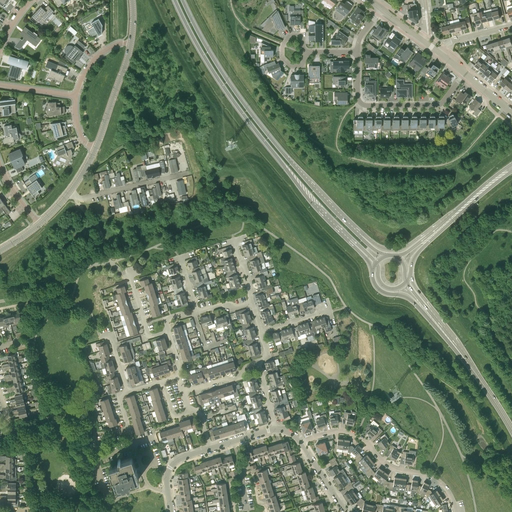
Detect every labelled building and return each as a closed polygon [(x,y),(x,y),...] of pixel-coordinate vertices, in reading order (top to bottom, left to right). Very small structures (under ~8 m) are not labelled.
[(348,3),(346,1),(344,5),(341,3),(337,8),(337,9),(336,10),(341,14),(343,12),(346,14),(352,6),(351,5),(352,4),(349,2),(348,3)] [(416,23),(418,22),(416,4),(407,5),(408,18),(416,23)] [(55,12),(48,5),(44,9),(41,7),(36,12),(37,13),(34,16),(33,15),(29,19),(35,24),(38,21),(43,26),(55,12)] [(360,22),(361,21),(364,17),(364,16),(364,15),(364,14),(363,13),(364,12),(357,7),(351,15),(354,17),(352,19),(351,21),(351,22),(352,22),(353,23),(354,23),(357,25),(359,24),(360,22)] [(492,12),(494,19),(500,18),(498,8),(491,9),(492,12)] [(294,23),(300,23),(300,15),(303,15),(303,10),(300,10),(300,9),(300,10),(293,10),(293,16),(290,16),(290,15),(290,25),(294,25),(294,23)] [(285,27),(278,10),(273,15),(274,17),(261,29),(267,32),(274,25),(277,30),(279,28),(281,32),(285,27)] [(488,21),(486,14),(485,11),(480,12),(480,15),(482,22),(488,21)] [(476,24),(482,22),(480,15),(480,12),(470,15),(472,22),(476,21),(476,24)] [(465,18),(466,21),(460,22),(462,30),(468,28),(468,27),(472,26),(469,17),(465,18)] [(102,33),(102,26),(102,25),(99,19),(91,23),(94,27),(88,31),(91,36),(97,33),(99,35),(102,34),(102,33)] [(456,31),(454,24),(451,25),(450,21),(447,22),(450,33),(456,31)] [(450,33),(447,22),(438,24),(440,32),(443,31),(444,34),(450,33)] [(315,24),(315,25),(308,25),(308,32),(315,32),(315,36),(308,36),(308,40),(315,40),(315,41),(323,41),(323,24),(315,24)] [(384,28),(383,27),(381,29),(378,27),(373,33),(371,35),(375,38),(376,36),(381,40),(388,29),(385,27),(384,28)] [(33,33),(25,28),(21,34),(25,36),(24,38),(27,41),(28,39),(36,44),(40,39),(36,36),(37,34),(34,32),(33,33)] [(345,41),(348,37),(339,31),(336,34),(337,35),(336,36),(336,40),(331,40),(331,45),(340,45),(340,43),(342,43),(342,44),(343,45),(344,45),(345,44),(345,43),(345,42),(345,41)] [(399,39),(395,36),(395,37),(394,37),(393,37),(391,39),(389,37),(384,45),(388,48),(390,45),(395,48),(397,45),(398,45),(398,44),(400,41),(400,42),(401,40),(399,38),(399,39)] [(507,49),(506,47),(504,39),(498,41),(500,48),(501,51),(506,50),(507,53),(509,52),(508,49),(507,49)] [(82,52),(86,47),(78,40),(76,43),(77,46),(76,47),(75,46),(73,49),(72,48),(71,47),(70,47),(68,48),(67,49),(67,51),(67,52),(68,53),(69,54),(66,56),(74,63),(73,63),(74,64),(76,61),(75,60),(76,59),(78,60),(81,57),(79,55),(80,54),(81,55),(84,52),(83,52),(82,52)] [(492,43),(495,50),(500,48),(498,41),(492,43)] [(408,49),(407,48),(411,42),(404,50),(401,48),(394,58),(399,60),(401,57),(406,60),(412,51),(409,49),(408,49)] [(273,57),(273,50),(270,50),(270,47),(270,46),(261,43),(261,50),(260,50),(260,54),(264,54),(264,62),(263,62),(271,59),(270,57),(273,57)] [(375,48),(369,43),(368,44),(366,46),(373,51),(375,48)] [(489,52),(495,50),(492,43),(486,45),(489,52)] [(8,77),(18,79),(22,67),(26,69),(29,61),(19,58),(19,57),(11,53),(10,56),(9,56),(10,56),(8,62),(7,62),(7,63),(12,64),(8,77)] [(426,59),(422,56),(421,57),(416,54),(409,64),(414,68),(416,66),(420,68),(426,59)] [(370,58),(370,55),(365,55),(365,58),(365,62),(366,62),(366,69),(376,69),(376,62),(378,62),(378,58),(370,58)] [(484,63),(486,61),(484,60),(481,57),(474,65),(479,69),(484,63)] [(345,68),(348,68),(348,64),(346,64),(346,61),(336,61),(336,65),(334,65),(334,66),(330,66),(330,72),(336,72),(345,72),(345,68)] [(484,73),(491,65),(486,61),(484,63),(479,69),(484,73)] [(269,67),(267,64),(263,65),(264,68),(260,69),(263,74),(265,71),(265,69),(267,68),(268,71),(266,74),(272,78),(272,77),(277,80),(280,77),(282,76),(282,73),(283,72),(281,70),(280,68),(279,69),(277,64),(269,67)] [(419,73),(424,77),(427,73),(433,77),(439,68),(433,64),(430,67),(428,66),(427,68),(424,66),(419,73)] [(51,70),(48,76),(62,82),(65,75),(56,72),(58,68),(66,72),(68,69),(58,65),(55,71),(51,70)] [(489,77),(495,69),(491,65),(484,73),(489,77)] [(314,80),(314,83),(319,83),(319,66),(313,66),(308,66),(308,76),(308,78),(308,80),(314,80)] [(497,71),(499,68),(497,67),(495,69),(489,77),(493,81),(498,75),(497,74),(499,72),(497,71)] [(446,75),(446,74),(443,71),(437,80),(441,83),(440,84),(444,88),(448,82),(450,82),(450,80),(450,79),(447,77),(448,76),(446,75)] [(300,75),(300,74),(295,74),(295,75),(291,75),(291,78),(289,79),(289,81),(291,83),(291,84),(294,84),(294,87),(299,87),(299,84),(303,84),(303,75),(300,75)] [(345,80),(347,80),(347,76),(333,76),(333,83),(338,83),(338,88),(338,86),(345,86),(345,80)] [(505,88),(510,82),(505,78),(500,84),(505,88)] [(403,84),(403,80),(396,80),(397,96),(406,96),(406,97),(412,97),(411,88),(408,88),(408,84),(403,84)] [(375,96),(375,81),(369,81),(369,85),(365,85),(365,93),(369,93),(369,96),(372,96),(375,96)] [(380,97),(389,97),(389,93),(391,93),(391,87),(387,87),(387,89),(380,89),(380,97)] [(344,96),(344,93),(334,92),(334,99),(338,99),(338,104),(347,104),(347,96),(344,96)] [(462,96),(459,94),(455,100),(458,102),(460,99),(466,104),(471,96),(465,92),(462,96)] [(13,100),(13,98),(9,98),(9,100),(0,100),(0,105),(3,106),(3,107),(2,107),(3,115),(9,115),(9,113),(13,113),(12,108),(15,108),(15,104),(15,99),(13,100)] [(476,116),(480,111),(477,108),(481,103),(475,99),(469,107),(475,111),(473,114),(476,116)] [(56,103),(56,102),(48,102),(48,105),(46,105),(47,114),(48,114),(48,115),(61,114),(61,113),(65,113),(65,107),(60,107),(60,103),(56,103)] [(444,116),(451,131),(455,129),(453,126),(457,124),(456,121),(457,120),(455,116),(454,116),(453,114),(448,116),(450,119),(446,121),(444,116)] [(353,131),(363,131),(362,116),(358,116),(358,119),(353,119),(353,131)] [(371,131),(372,131),(371,116),(367,116),(367,119),(363,119),(363,116),(362,116),(363,131),(367,131),(367,127),(371,127),(371,131)] [(380,130),(381,130),(380,116),(376,116),(376,119),(372,119),(372,116),(371,116),(372,131),(376,131),(376,127),(380,127),(380,130)] [(381,130),(390,130),(389,116),(385,116),(385,119),(381,119),(381,116),(380,116),(381,130)] [(390,130),(399,130),(398,116),(394,116),(394,119),(390,119),(390,116),(389,116),(390,130)] [(399,130),(408,130),(407,116),(403,116),(403,119),(399,119),(399,116),(398,116),(399,130)] [(408,130),(417,130),(416,116),(412,116),(412,119),(408,119),(408,116),(407,116),(408,130)] [(425,130),(426,130),(425,116),(421,116),(421,119),(417,119),(417,116),(416,116),(417,130),(421,130),(421,127),(425,127),(425,130)] [(434,130),(435,130),(434,116),(430,116),(430,119),(426,119),(426,116),(425,116),(426,130),(430,130),(430,127),(434,127),(434,130)] [(451,131),(444,116),(439,116),(439,119),(435,119),(435,116),(434,116),(435,130),(439,130),(439,127),(444,127),(444,123),(447,123),(451,131)] [(10,125),(9,122),(2,124),(3,130),(4,130),(6,137),(7,136),(8,137),(5,138),(4,138),(3,139),(3,141),(4,144),(7,143),(8,144),(9,145),(10,144),(11,143),(11,142),(14,142),(13,136),(16,136),(16,138),(19,138),(20,137),(20,136),(21,135),(20,134),(20,133),(19,133),(18,133),(17,127),(15,127),(15,126),(12,126),(11,125),(10,125)] [(65,126),(61,126),(60,123),(50,124),(51,129),(53,129),(55,138),(63,135),(63,134),(66,133),(65,126)] [(67,165),(73,156),(71,153),(72,153),(71,149),(74,148),(72,142),(56,148),(60,158),(56,164),(60,166),(62,163),(67,165)] [(25,164),(21,156),(23,156),(20,149),(9,154),(11,160),(12,160),(13,163),(15,169),(16,168),(17,173),(23,170),(22,166),(25,164)] [(175,160),(169,161),(172,174),(178,173),(175,160)] [(142,170),(141,166),(136,167),(136,169),(137,170),(140,170),(142,176),(146,175),(144,170),(142,170)] [(159,168),(146,171),(148,179),(161,176),(159,168)] [(136,170),(133,171),(136,182),(139,182),(139,179),(141,178),(140,171),(137,172),(136,170)] [(121,181),(120,173),(116,174),(117,179),(114,180),(116,187),(126,185),(124,181),(121,181)] [(111,189),(108,175),(104,176),(105,181),(102,182),(104,190),(111,189)] [(38,185),(36,181),(30,185),(27,182),(25,184),(24,183),(29,190),(29,191),(30,190),(31,192),(30,192),(36,200),(34,198),(40,194),(38,191),(42,188),(40,184),(38,185)] [(186,195),(183,181),(176,183),(179,196),(186,195)] [(162,197),(159,184),(155,185),(156,189),(153,189),(155,197),(158,196),(159,197),(162,197)] [(138,204),(135,190),(131,191),(132,195),(129,196),(132,206),(138,204)] [(149,206),(145,190),(142,191),(143,195),(140,195),(143,207),(149,206)] [(10,212),(0,198),(0,207),(1,207),(6,215),(10,212)] [(242,245),(244,251),(253,248),(251,243),(252,242),(251,239),(248,240),(244,242),(245,245),(242,245)] [(222,252),(224,257),(226,256),(233,254),(231,249),(226,250),(226,247),(218,250),(219,253),(222,252)] [(253,248),(244,251),(246,256),(252,254),(253,257),(262,254),(261,251),(258,252),(257,252),(256,247),(253,248)] [(262,254),(253,257),(254,260),(250,261),(251,267),(260,264),(265,262),(262,254)] [(226,256),(224,257),(221,258),(221,261),(223,261),(224,266),(233,263),(232,258),(227,259),(226,256)] [(189,268),(198,265),(196,260),(198,260),(197,257),(191,258),(192,261),(187,263),(189,268)] [(224,275),(226,275),(233,272),(232,270),(235,269),(233,263),(224,266),(221,267),(224,275)] [(174,267),(173,264),(163,267),(164,270),(168,269),(170,274),(179,272),(177,266),(174,267)] [(260,264),(251,267),(253,272),(258,271),(258,273),(267,271),(266,268),(262,269),(260,264)] [(193,277),(202,275),(201,269),(204,268),(203,265),(198,267),(192,269),(193,272),(192,272),(193,277)] [(267,271),(258,273),(259,276),(255,278),(257,283),(266,280),(264,275),(265,274),(268,273),(267,271)] [(233,272),(226,275),(227,278),(228,277),(230,283),(239,280),(237,274),(234,275),(233,272)] [(197,285),(209,281),(208,278),(204,279),(202,275),(193,277),(195,282),(196,282),(197,285)] [(169,276),(172,284),(181,281),(179,276),(172,279),(171,276),(169,276)] [(142,286),(144,286),(144,285),(149,283),(148,278),(140,281),(142,286)] [(240,285),(239,280),(226,284),(228,292),(238,289),(237,286),(240,285)] [(266,280),(257,283),(258,288),(262,287),(263,290),(269,288),(272,287),(271,284),(267,286),(266,280)] [(181,281),(172,284),(174,292),(176,291),(175,289),(182,286),(181,281)] [(209,284),(209,281),(197,285),(197,288),(198,293),(207,290),(206,285),(209,284)] [(268,292),(269,291),(269,288),(263,290),(264,293),(255,296),(257,301),(266,298),(270,297),(268,292)] [(209,295),(207,290),(198,293),(200,298),(203,297),(204,300),(212,297),(211,294),(209,295)] [(176,291),(174,292),(171,293),(172,295),(175,294),(177,300),(186,297),(184,292),(177,294),(176,291)] [(314,305),(316,304),(321,302),(318,293),(313,295),(313,297),(311,297),(311,296),(306,297),(307,301),(310,310),(315,308),(314,305)] [(186,297),(177,300),(178,305),(176,305),(177,308),(185,306),(184,303),(187,302),(186,297)] [(289,300),(291,306),(294,315),(299,313),(298,310),(301,309),(299,303),(297,297),(289,300)] [(266,298),(257,301),(259,307),(263,305),(264,308),(270,306),(269,305),(269,303),(268,304),(266,298)] [(289,316),(294,315),(291,306),(286,307),(285,301),(282,302),(284,310),(287,309),(289,316)] [(304,308),(305,311),(310,310),(307,301),(299,303),(301,309),(304,308)] [(273,305),(270,306),(264,308),(265,311),(260,312),(262,318),(271,315),(269,309),(274,308),(273,305)] [(124,315),(123,314),(130,312),(129,307),(121,310),(122,315),(124,315)] [(241,319),(250,316),(248,311),(245,312),(244,309),(235,312),(236,315),(237,320),(241,319)] [(8,314),(11,324),(13,323),(14,325),(16,325),(14,315),(11,315),(11,313),(8,314)] [(271,315),(262,318),(264,323),(268,322),(269,325),(275,323),(274,320),(273,320),(271,315)] [(232,328),(231,324),(228,316),(226,316),(225,316),(221,317),(223,326),(228,325),(228,327),(231,328),(232,328)] [(242,327),(250,325),(249,322),(252,321),(250,316),(241,319),(243,324),(241,324),(242,327)] [(215,319),(217,323),(215,323),(216,329),(218,328),(223,326),(221,317),(215,319)] [(324,317),(319,319),(322,328),(325,327),(326,332),(331,330),(330,327),(328,319),(325,320),(324,317)] [(322,328),(319,319),(314,321),(314,324),(312,324),(315,335),(317,334),(316,332),(317,331),(319,330),(319,329),(322,328)] [(184,324),(181,325),(178,326),(177,323),(175,324),(176,327),(173,328),(174,333),(182,331),(186,330),(184,324)] [(315,335),(312,324),(309,325),(308,323),(303,324),(305,333),(306,337),(312,335),(312,336),(315,335)] [(305,333),(303,324),(297,326),(298,330),(296,331),(297,337),(300,336),(300,335),(305,333)] [(246,335),(255,332),(253,327),(251,328),(250,325),(242,327),(243,330),(244,330),(246,335)] [(297,337),(296,331),(293,332),(291,328),(286,329),(289,338),(294,337),(294,338),(297,337)] [(289,338),(286,329),(281,331),(282,335),(279,336),(280,341),(281,342),(284,341),(283,340),(289,338)] [(256,337),(255,332),(246,335),(247,339),(243,341),(244,344),(253,341),(254,340),(253,338),(256,337)] [(280,341),(279,336),(278,332),(272,334),(275,343),(280,341)] [(121,352),(132,348),(131,343),(133,342),(132,339),(122,342),(123,345),(119,346),(121,352)] [(98,346),(100,351),(108,349),(107,343),(105,344),(104,341),(96,344),(97,347),(98,346)] [(249,351),(258,348),(256,343),(254,344),(253,341),(244,344),(245,347),(246,346),(247,346),(249,351)] [(166,343),(158,346),(156,346),(155,349),(156,352),(158,352),(158,354),(159,355),(165,353),(164,350),(168,349),(166,343)] [(122,357),(134,353),(132,348),(121,352),(122,357)] [(258,348),(249,351),(251,359),(257,357),(256,354),(260,353),(258,348)] [(108,349),(100,351),(102,357),(100,357),(101,360),(109,358),(108,355),(110,354),(108,349)] [(196,358),(195,355),(191,356),(189,351),(181,354),(183,359),(184,362),(196,358)] [(129,364),(135,362),(134,359),(134,358),(134,356),(134,355),(134,353),(122,357),(124,362),(128,361),(129,364)] [(102,363),(101,364),(102,369),(105,368),(114,365),(112,360),(110,361),(109,358),(101,360),(102,363)] [(228,363),(231,371),(236,370),(234,362),(232,358),(227,359),(228,363)] [(2,368),(18,365),(17,362),(19,361),(19,359),(9,361),(10,364),(8,364),(1,365),(2,368)] [(161,363),(162,365),(165,373),(170,372),(169,367),(172,366),(170,363),(170,360),(166,361),(161,363)] [(271,367),(272,370),(278,368),(277,365),(275,366),(274,360),(265,363),(266,369),(271,367)] [(128,373),(136,371),(140,370),(139,366),(136,365),(135,362),(129,364),(130,367),(126,368),(128,373)] [(165,373),(162,365),(160,366),(158,362),(156,363),(156,365),(159,375),(165,373)] [(206,366),(203,367),(207,378),(210,377),(210,378),(215,376),(213,368),(212,364),(206,366)] [(114,365),(105,368),(107,373),(105,374),(106,377),(115,374),(114,371),(115,371),(114,365)] [(159,375),(156,365),(148,368),(149,372),(150,374),(153,373),(154,377),(159,375)] [(207,378),(203,367),(195,370),(196,373),(199,382),(204,380),(204,378),(207,378)] [(278,368),(272,370),(273,373),(268,374),(270,380),(279,377),(277,371),(278,371),(278,368)] [(4,379),(20,375),(19,372),(22,372),(21,369),(11,372),(12,375),(10,375),(10,374),(4,376),(4,379)] [(129,379),(141,375),(140,370),(136,371),(128,373),(129,379)] [(199,382),(196,373),(191,375),(190,373),(187,374),(190,382),(193,381),(193,383),(199,382)] [(115,374),(106,377),(107,380),(109,379),(111,385),(119,382),(117,377),(115,377),(115,374)] [(136,386),(144,383),(143,380),(141,375),(129,379),(131,384),(135,383),(136,386)] [(283,376),(279,377),(270,380),(272,385),(276,384),(277,386),(283,385),(287,383),(286,381),(284,381),(283,376)] [(249,386),(258,384),(256,379),(253,380),(252,377),(246,379),(249,386)] [(7,389),(22,386),(22,383),(24,382),(24,380),(14,382),(14,385),(13,385),(12,385),(6,386),(7,389)] [(119,382),(111,385),(107,386),(109,390),(107,391),(109,394),(112,393),(118,392),(117,389),(121,387),(119,382)] [(249,395),(251,394),(256,393),(255,390),(259,389),(258,384),(249,386),(250,391),(248,392),(249,395)] [(233,393),(234,397),(239,396),(236,388),(233,388),(232,385),(227,386),(229,395),(233,393)] [(284,388),(283,385),(277,386),(278,389),(271,392),(272,397),(281,394),(280,389),(284,388)] [(215,402),(214,399),(211,391),(206,393),(209,401),(210,404),(215,402)] [(209,401),(206,393),(201,395),(202,398),(199,399),(201,405),(204,404),(203,403),(209,401)] [(256,393),(251,394),(249,395),(252,403),(261,400),(259,395),(257,395),(256,393)] [(272,397),(274,402),(279,401),(279,404),(288,401),(289,401),(288,398),(287,398),(285,393),(286,393),(272,397)] [(10,403),(23,400),(23,397),(25,396),(24,394),(15,396),(15,399),(10,400),(10,403)] [(253,411),(260,408),(259,406),(262,405),(261,400),(252,403),(253,408),(252,408),(253,411)] [(288,401),(279,404),(280,407),(276,408),(278,413),(287,411),(285,405),(289,404),(288,401)] [(13,413),(26,410),(25,408),(28,407),(27,405),(17,407),(18,409),(12,411),(13,413)] [(257,418),(266,415),(264,410),(261,411),(260,408),(253,411),(254,414),(253,414),(254,419),(257,418)] [(141,416),(139,410),(131,413),(132,418),(133,418),(139,416),(141,416)] [(287,411),(278,413),(279,419),(284,418),(285,420),(290,419),(289,416),(288,416),(287,411)] [(331,425),(338,424),(338,418),(341,418),(340,412),(334,413),(334,415),(329,415),(331,425)] [(355,420),(355,416),(350,415),(350,413),(345,412),(344,418),(347,419),(346,424),(353,426),(354,423),(355,423),(356,420),(355,420)] [(237,419),(237,420),(241,431),(246,429),(245,424),(248,423),(245,414),(241,415),(242,417),(241,418),(237,419)] [(318,428),(326,426),(324,421),(327,420),(325,414),(320,416),(320,418),(315,419),(318,428)] [(266,424),(265,421),(267,420),(266,415),(257,418),(259,426),(266,424)] [(108,421),(110,427),(118,424),(116,418),(115,419),(108,421)] [(190,419),(184,421),(187,429),(192,427),(193,431),(197,429),(195,421),(191,422),(190,419)] [(241,431),(237,420),(232,421),(233,424),(236,432),(241,431)] [(303,433),(312,430),(310,421),(301,424),(303,433)] [(218,429),(220,437),(225,436),(223,427),(222,424),(217,426),(218,429)] [(376,428),(372,425),(366,432),(372,437),(376,433),(378,435),(382,431),(378,427),(376,428)] [(180,426),(175,427),(178,436),(183,434),(182,430),(182,431),(180,426)] [(167,439),(168,442),(174,441),(173,437),(170,429),(165,431),(167,439)] [(220,437),(218,429),(212,431),(212,429),(209,430),(211,436),(214,435),(215,439),(220,437)] [(382,449),(389,444),(386,440),(388,439),(385,434),(379,437),(381,440),(377,443),(382,449)] [(342,449),(344,440),(338,439),(337,444),(334,444),(333,451),(336,451),(337,448),(342,449)] [(281,441),(284,451),(290,449),(287,441),(284,442),(284,440),(281,441)] [(352,452),(355,448),(352,446),(349,446),(349,440),(344,440),(342,449),(348,450),(348,452),(350,454),(352,452)] [(324,442),(316,445),(318,454),(327,451),(324,442)] [(271,444),(274,454),(279,452),(277,444),(274,445),(274,444),(271,444)] [(269,453),(267,447),(266,445),(263,446),(263,445),(260,446),(263,455),(269,453)] [(356,459),(361,456),(359,453),(362,449),(358,445),(355,448),(352,452),(356,456),(354,457),(356,459)] [(395,460),(400,452),(396,450),(397,448),(392,445),(388,450),(391,452),(388,456),(395,460)] [(253,458),(257,457),(258,457),(256,448),(253,449),(253,448),(250,449),(250,450),(253,460),(254,459),(253,458)] [(412,464),(413,455),(409,454),(409,452),(403,451),(402,458),(405,458),(404,463),(412,464)] [(363,465),(371,459),(367,455),(363,458),(361,456),(356,459),(355,460),(357,463),(359,461),(363,465)] [(331,465),(337,462),(335,459),(336,459),(335,457),(329,461),(331,465)] [(131,460),(130,458),(121,461),(120,459),(119,459),(118,460),(119,464),(109,467),(115,487),(117,486),(118,489),(127,486),(128,487),(130,487),(130,486),(129,482),(136,480),(139,479),(137,475),(136,475),(134,469),(135,468),(133,460),(131,460)] [(366,474),(372,470),(370,467),(374,464),(371,459),(363,465),(365,467),(362,470),(362,471),(366,475),(366,474)] [(207,470),(205,461),(199,463),(200,465),(197,466),(199,472),(202,471),(202,472),(207,470)] [(332,476),(336,473),(339,471),(336,466),(338,465),(337,462),(331,465),(333,468),(328,471),(332,476)] [(301,467),(292,470),(292,469),(289,469),(290,472),(293,471),(294,475),(296,474),(302,472),(301,467)] [(259,477),(267,475),(267,473),(266,469),(262,471),(261,468),(255,470),(257,475),(258,475),(259,477)] [(378,479),(384,471),(379,468),(375,473),(374,472),(372,470),(366,474),(368,477),(371,474),(378,479)] [(336,473),(338,476),(333,478),(336,483),(344,478),(341,473),(343,472),(341,470),(339,471),(336,473)] [(390,488),(390,482),(387,482),(385,480),(389,475),(384,471),(378,479),(384,483),(387,485),(386,488),(390,488)] [(259,483),(269,480),(267,475),(259,477),(260,480),(258,480),(259,483)] [(399,487),(400,478),(394,477),(394,482),(390,482),(390,488),(389,489),(390,490),(395,491),(396,487),(399,487)] [(344,478),(336,483),(340,488),(344,486),(346,488),(351,485),(352,484),(351,482),(350,482),(347,483),(344,478)] [(407,491),(408,485),(405,484),(406,479),(400,478),(399,487),(405,488),(404,490),(407,491)] [(416,493),(416,492),(418,485),(418,481),(412,480),(411,485),(408,485),(407,491),(411,491),(410,492),(416,493)] [(427,489),(429,485),(424,482),(422,487),(418,485),(416,492),(418,493),(419,493),(422,494),(422,492),(425,493),(427,489)] [(263,493),(272,490),(270,485),(262,488),(263,490),(262,491),(263,493)] [(351,485),(346,488),(349,492),(344,495),(348,500),(355,494),(352,489),(354,488),(351,485)] [(432,500),(440,495),(436,490),(432,493),(430,490),(427,489),(425,493),(425,494),(427,497),(429,495),(432,500)] [(274,495),(272,490),(263,493),(263,496),(265,496),(265,498),(266,498),(274,495)] [(314,491),(305,494),(307,500),(312,498),(313,501),(319,499),(318,496),(315,497),(314,491)] [(355,494),(348,500),(351,505),(355,502),(358,506),(363,499),(361,498),(359,499),(355,494)] [(277,500),(275,496),(275,495),(274,495),(266,498),(267,500),(266,501),(267,503),(277,500)] [(440,495),(432,500),(435,505),(433,506),(435,509),(440,505),(439,503),(443,500),(440,495)] [(363,499),(358,506),(363,507),(361,511),(367,511),(370,505),(364,503),(365,501),(363,499)] [(313,505),(315,509),(315,510),(324,508),(322,502),(313,505)]
